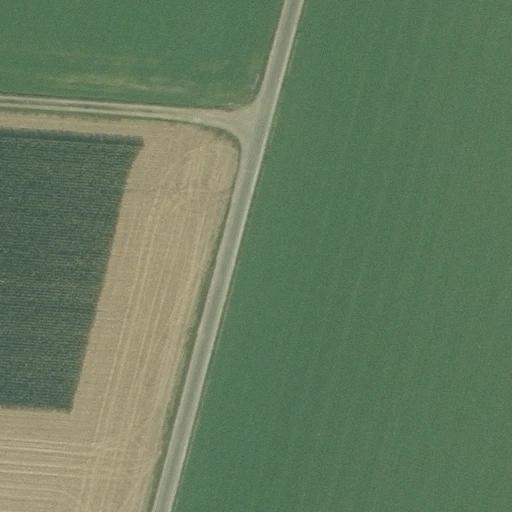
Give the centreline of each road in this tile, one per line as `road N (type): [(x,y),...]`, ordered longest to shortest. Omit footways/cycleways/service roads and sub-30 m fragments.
road 1 (unclassified): [(161,511),(293,0)]
road 2 (track): [(0,100),(261,118)]
